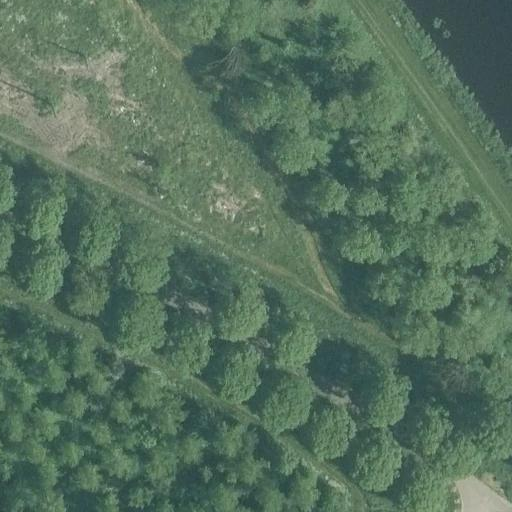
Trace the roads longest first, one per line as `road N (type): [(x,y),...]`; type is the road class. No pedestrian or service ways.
road 1 (unclassified): [(483,511),(490,502),(395,429),(273,352),(156,284),(0,210)]
road 2 (track): [(362,511),(361,494),(341,476),(201,389),(0,287)]
